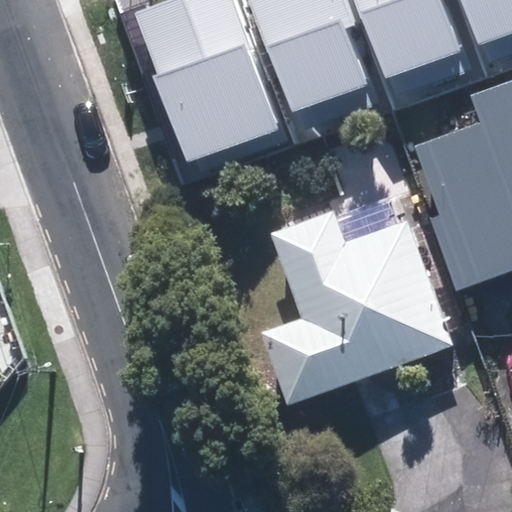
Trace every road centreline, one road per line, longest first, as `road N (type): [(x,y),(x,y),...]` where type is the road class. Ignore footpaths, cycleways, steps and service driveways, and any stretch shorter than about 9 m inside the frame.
road 1 (residential): [(6,0),(154,402)]
road 2 (residential): [(154,402),(209,450),(218,511)]
